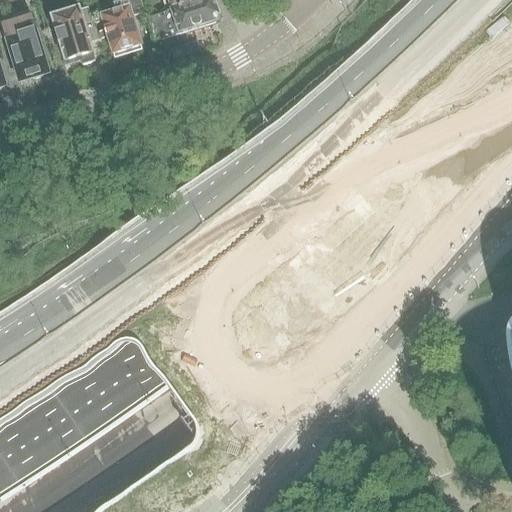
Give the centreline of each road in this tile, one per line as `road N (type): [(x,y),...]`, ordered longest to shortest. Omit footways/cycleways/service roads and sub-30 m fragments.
road 1 (trunk): [(511,43),(286,248),(146,358),(0,456)]
road 2 (trunk): [(34,511),(272,345),(511,132)]
road 3 (tertiary): [(316,5),(238,60),(0,137)]
